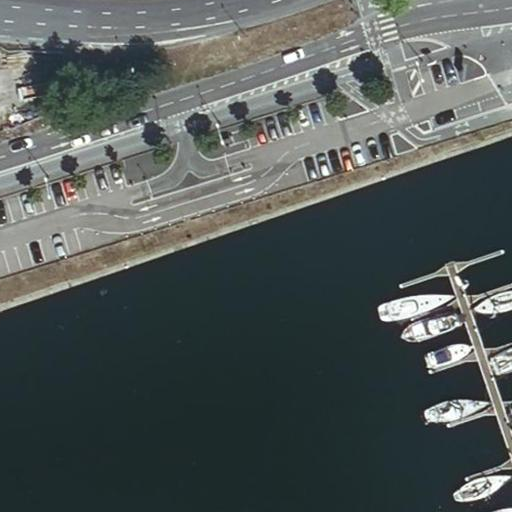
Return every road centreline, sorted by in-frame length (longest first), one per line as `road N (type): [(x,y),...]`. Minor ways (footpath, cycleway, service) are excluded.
road 1 (primary): [(0,153),(385,26),(461,13)]
road 2 (primary): [(251,0),(211,13),(112,20),(0,14)]
